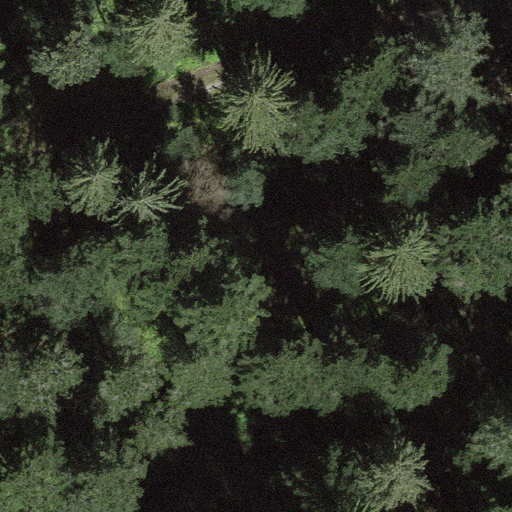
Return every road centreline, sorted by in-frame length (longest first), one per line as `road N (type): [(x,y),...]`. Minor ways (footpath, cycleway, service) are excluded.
road 1 (track): [(485,0),(480,291),(455,410),(411,511)]
road 2 (track): [(468,0),(260,65),(84,134),(0,179)]
